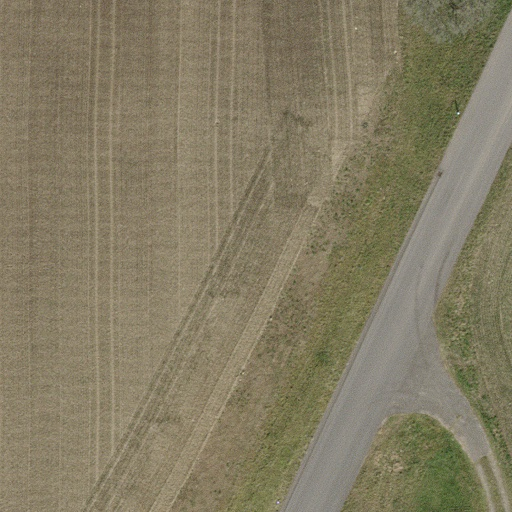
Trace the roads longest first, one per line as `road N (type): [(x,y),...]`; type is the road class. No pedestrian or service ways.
road 1 (unclassified): [(317,511),(511,102)]
road 2 (track): [(399,352),(505,511)]
